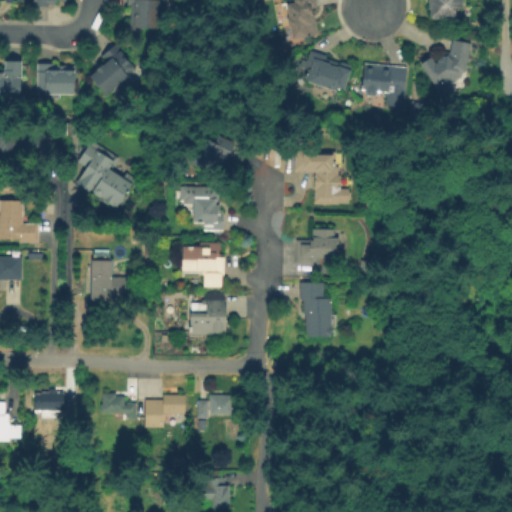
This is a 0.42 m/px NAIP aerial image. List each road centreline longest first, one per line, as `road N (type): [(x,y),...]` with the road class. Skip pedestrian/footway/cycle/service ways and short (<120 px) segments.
road 1 (residential): [(265,174),(265,268),(257,293),(265,399),(260,511)]
road 2 (residential): [(260,367),(0,360)]
